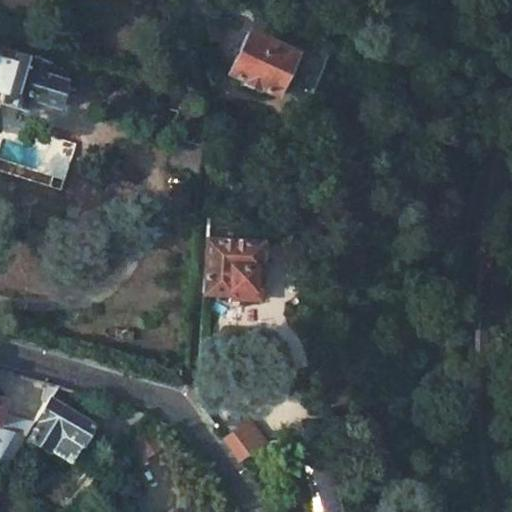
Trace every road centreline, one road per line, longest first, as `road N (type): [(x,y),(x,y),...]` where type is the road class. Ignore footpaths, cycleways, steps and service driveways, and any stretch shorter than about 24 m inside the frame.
road 1 (residential): [(487,511),(477,407),(483,225),(511,111)]
road 2 (residential): [(0,347),(175,402),(255,511)]
